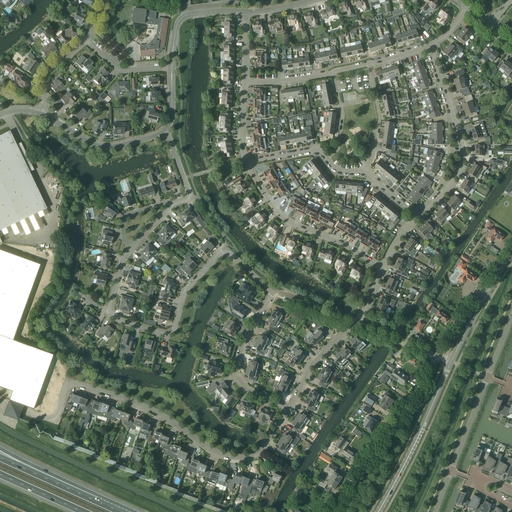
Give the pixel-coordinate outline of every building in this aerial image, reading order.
[(362,0),(354,0),(357,8),(363,6),(365,12),(370,10),(366,0),(363,1),(362,0)] [(421,8),(425,11),(429,6),(434,10),(439,3),(435,0),(425,0),(423,2),(425,3),(421,8)] [(347,2),(339,4),(341,13),(348,11),(349,17),(354,15),(351,5),(348,6),(347,2)] [(326,10),(320,12),(323,19),(329,17),(335,15),(332,7),(326,9),(326,10)] [(439,14),(444,18),(440,23),(444,26),(451,18),(448,16),(451,13),(444,7),(439,14)] [(391,12),(393,17),(404,13),(404,8),(391,12)] [(147,45),(139,45),(140,57),(155,56),(155,54),(158,54),(162,50),(162,48),(164,48),(168,19),(158,18),(158,20),(155,19),(156,12),(134,9),(132,22),(154,26),(154,25),(157,26),(156,36),(154,35),(154,38),(147,45)] [(78,11),(73,20),(82,24),(84,20),(83,19),(84,18),(85,18),(87,15),(78,11)] [(304,14),(306,23),(312,21),(313,27),(318,26),(316,16),(313,16),(313,12),(304,14)] [(296,15),(288,17),(289,26),(296,25),(297,30),(302,29),(300,19),(297,20),(296,15)] [(268,23),(270,30),(276,29),(277,33),(284,31),(281,18),(274,20),(274,21),(268,23)] [(225,28),(235,28),(235,19),(229,19),(228,22),(225,22),(225,28)] [(424,26),(423,27),(427,31),(432,26),(424,19),(421,23),(424,26)] [(253,22),(254,31),(260,31),(260,36),(266,36),(265,26),(262,26),(261,22),(253,22)] [(57,38),(63,45),(69,40),(68,39),(71,36),(73,38),(77,34),(72,27),(64,34),(63,33),(57,38)] [(466,36),(468,38),(472,34),(473,35),(475,32),(468,27),(466,29),(464,27),(460,32),(466,36)] [(225,28),(225,34),(224,35),(224,37),(225,38),(228,38),(228,37),(235,37),(235,28),(225,28)] [(414,39),(419,37),(416,29),(411,30),(414,39)] [(414,39),(411,30),(406,32),(408,41),(414,39)] [(408,41),(406,32),(400,34),(403,43),(408,41)] [(468,38),(466,36),(460,32),(457,37),(459,38),(457,41),(463,46),(466,43),(465,43),(468,38)] [(403,43),(400,34),(395,36),(398,44),(403,43)] [(29,45),(32,43),(29,38),(28,38),(27,37),(24,39),(29,45)] [(389,37),(383,39),(386,48),(392,46),(390,40),(392,39),(392,38),(391,37),(389,38),(389,37)] [(45,47),(41,51),(46,57),(44,59),(51,53),(51,54),(56,49),(51,42),(48,39),(45,42),(48,45),(47,45),(48,45),(45,47)] [(224,52),(234,52),(235,43),(234,43),(229,43),(228,43),(225,43),(225,46),(224,52)] [(376,51),(373,43),(368,44),(369,49),(371,53),(376,51)] [(455,55),(458,51),(459,51),(461,49),(455,43),(453,46),(451,44),(447,49),(455,55)] [(358,54),(363,53),(363,49),(365,49),(364,47),(362,47),(362,44),(356,45),(358,54)] [(489,59),(495,51),(490,47),(488,50),(486,48),(481,54),(483,56),(482,57),(485,61),(486,62),(489,59)] [(455,55),(447,49),(443,53),(446,55),(444,57),(450,63),(452,60),(451,59),(455,55)] [(258,60),(267,60),(267,54),(267,50),(262,50),(262,52),(255,52),(255,56),(258,56),(258,60)] [(489,59),(493,62),(492,63),(495,65),(500,59),(497,57),(499,55),(495,51),(489,59)] [(25,70),(32,75),(39,65),(33,60),(35,58),(30,52),(27,56),(32,60),(25,70)] [(224,52),(224,58),(224,61),(228,61),(234,61),(234,52),(224,52)] [(82,56),(75,63),(82,69),(83,67),(86,69),(86,70),(88,71),(93,67),(91,65),(93,63),(88,59),(87,60),(82,56)] [(503,74),(511,64),(506,60),(504,63),(502,61),(497,67),(499,69),(500,68),(504,72),(503,74)] [(7,61),(5,65),(12,70),(15,66),(7,61)] [(414,70),(424,66),(422,61),(409,65),(410,68),(413,67),(414,70)] [(503,74),(507,77),(508,76),(511,78),(511,76),(511,65),(511,64),(503,74)] [(71,65),(67,69),(66,69),(71,74),(76,69),(71,65)] [(224,75),(234,76),(234,67),(228,66),(228,69),(224,69),(224,75)] [(413,76),(426,71),(424,66),(414,70),(415,72),(412,73),(413,76)] [(392,68),(395,77),(400,75),(397,67),(392,68)] [(98,75),(96,77),(94,80),(99,84),(102,81),(106,85),(111,80),(106,76),(109,73),(103,68),(100,72),(99,72),(98,74),(98,75)] [(454,80),(456,86),(465,82),(463,77),(465,77),(463,74),(465,73),(464,70),(455,73),(457,79),(454,80)] [(13,75),(15,84),(25,89),(27,89),(29,85),(25,83),(26,82),(25,81),(27,78),(15,71),(13,75)] [(417,80),(427,76),(426,71),(413,76),(413,78),(416,77),(417,80)] [(385,80),(382,72),(376,73),(379,82),(385,80)] [(64,80),(60,75),(52,82),(55,85),(51,88),(55,93),(59,89),(61,91),(69,84),(65,79),(64,80)] [(224,75),(223,81),(223,82),(223,83),(223,84),(226,85),(227,84),(232,84),(233,84),(234,76),(224,75)] [(416,86),(429,81),(427,76),(417,80),(418,82),(415,83),(416,86)] [(431,87),(429,81),(416,86),(417,88),(420,87),(421,90),(431,87)] [(465,82),(456,86),(457,91),(460,90),(462,96),(470,93),(468,87),(467,88),(465,82)] [(112,89),(110,91),(110,92),(108,94),(112,98),(114,96),(115,97),(118,94),(116,93),(118,90),(122,90),(122,91),(126,91),(125,83),(118,83),(118,84),(117,84),(114,86),(113,86),(111,88),(112,89)] [(222,99),(232,99),(233,91),(227,90),(226,90),(225,90),(225,89),(224,89),(223,89),(223,90),(222,92),(223,93),(222,99)] [(98,99),(102,94),(98,90),(96,90),(92,94),(98,99)] [(420,98),(421,100),(434,96),(432,91),(422,94),(423,97),(420,98)] [(61,99),(66,105),(65,104),(68,102),(71,105),(77,100),(72,94),(70,95),(68,92),(61,99)] [(146,98),(146,102),(149,102),(150,101),(152,102),(159,102),(159,98),(160,98),(160,92),(148,92),(148,96),(147,96),(146,98)] [(98,99),(101,102),(107,96),(103,93),(102,94),(98,99)] [(462,105),(464,111),(474,107),(477,106),(475,101),(474,101),(471,94),(464,97),(466,104),(462,105)] [(434,96),(421,100),(422,103),(425,102),(426,104),(436,101),(434,96)] [(222,99),(222,104),(226,105),(225,108),(232,108),(232,99),(222,99)] [(436,101),(426,104),(427,107),(424,108),(425,110),(437,106),(436,101)] [(437,106),(425,110),(425,113),(428,112),(429,115),(439,111),(437,106)] [(475,113),(474,107),(464,111),(466,116),(469,115),(470,118),(478,115),(477,112),(475,113)] [(147,108),(146,114),(148,115),(147,119),(152,120),(151,122),(156,123),(157,121),(158,120),(157,120),(159,114),(154,113),(155,110),(147,108)] [(75,115),(79,120),(83,117),(85,119),(92,113),(88,109),(85,111),(82,109),(75,115)] [(386,112),(387,118),(392,117),(392,119),(396,119),(396,116),(395,111),(386,112)] [(439,111),(429,115),(430,117),(427,118),(428,121),(441,116),(439,111)] [(221,122),(231,123),(231,114),(225,114),(225,113),(221,113),(221,114),(221,116),(221,122)] [(92,132),(99,135),(101,130),(104,132),(108,123),(102,121),(101,124),(96,122),(92,132)] [(221,122),(220,128),(224,128),(224,131),(230,132),(231,123),(221,122)] [(255,131),(264,129),(263,124),(264,124),(263,122),(251,124),(251,127),(254,127),(255,131)] [(114,124),(114,134),(119,134),(119,133),(125,133),(125,131),(129,131),(129,123),(119,123),(119,124),(114,124)] [(472,135),(482,131),(480,127),(481,126),(480,123),(472,126),(474,129),(471,130),(472,135)] [(253,139),(262,137),(262,135),(265,135),(264,129),(255,131),(255,135),(253,135),(253,139)] [(477,139),(478,142),(486,140),(490,140),(489,137),(485,138),(485,136),(487,136),(485,130),(482,132),(482,131),(472,135),(474,140),(477,139)] [(10,131),(0,135),(0,231),(11,226),(13,231),(17,229),(15,224),(47,209),(10,131)] [(257,145),(267,144),(270,143),(269,139),(267,138),(263,139),(262,137),(253,139),(254,142),(256,141),(257,145)] [(222,149),(231,147),(230,138),(224,139),(223,139),(222,140),(221,140),(221,141),(221,142),(222,149)] [(486,140),(478,142),(478,145),(475,145),(475,151),(488,150),(488,145),(490,145),(490,140),(486,141),(486,140)] [(257,145),(258,149),(255,150),(256,153),(263,152),(263,154),(268,153),(267,149),(268,149),(267,144),(257,145)] [(222,149),(222,154),(226,153),(227,157),(233,156),(231,147),(222,149)] [(441,158),(442,153),(432,150),(431,153),(428,152),(427,155),(441,158)] [(488,150),(475,151),(475,156),(478,156),(479,159),(487,159),(487,158),(489,158),(488,150)] [(441,158),(427,155),(427,157),(430,158),(429,161),(439,164),(441,158)] [(298,171),(292,159),(288,161),(294,173),(298,171)] [(306,165),(304,166),(308,171),(310,169),(317,164),(314,159),(306,165)] [(375,167),(379,170),(385,163),(380,160),(375,167)] [(385,163),(379,170),(383,174),(389,167),(385,163)] [(471,169),(480,174),(482,175),(484,170),(485,171),(487,168),(478,163),(477,166),(474,164),(471,169)] [(269,178),(277,173),(275,169),(276,168),(273,164),(268,168),(269,169),(263,173),(265,177),(267,175),(269,178)] [(313,174),(320,168),(317,164),(310,169),(313,174)] [(438,169),(425,165),(424,168),(427,169),(426,171),(436,174),(438,169)] [(389,167),(383,174),(387,177),(393,170),(389,167)] [(316,178),(324,172),(320,168),(313,174),(316,178)] [(477,178),(480,174),(471,169),(469,174),(471,175),(470,178),(477,182),(479,179),(477,178)] [(391,181),(397,173),(393,170),(387,177),(391,181)] [(316,178),(313,180),(317,184),(320,182),(327,177),(324,172),(316,178)] [(271,186),(279,181),(278,180),(280,178),(277,173),(269,178),(271,182),(269,183),(271,186)] [(397,173),(391,181),(396,184),(402,177),(397,173)] [(240,176),(232,181),(235,184),(236,187),(240,193),(247,188),(244,182),(242,184),(240,181),(242,180),(240,176)] [(419,178),(418,179),(429,187),(430,186),(433,183),(424,176),(423,178),(420,176),(419,178)] [(327,177),(320,182),(320,183),(323,187),(327,184),(330,182),(330,181),(327,177)] [(477,182),(470,178),(468,180),(466,179),(463,184),(471,189),(474,184),(475,185),(477,182)] [(160,184),(163,192),(169,190),(169,189),(177,186),(175,180),(174,181),(174,179),(168,181),(168,183),(167,183),(167,182),(160,184)] [(429,187),(418,179),(417,180),(419,182),(417,185),(426,191),(429,187)] [(277,191),(285,186),(282,181),(280,182),(279,181),(271,186),(273,189),(275,187),(277,191)] [(471,189),(463,184),(460,189),(463,190),(461,193),(468,197),(470,194),(469,193),(471,189)] [(426,191),(417,185),(416,187),(413,185),(412,187),(422,195),(426,191)] [(139,191),(141,198),(146,197),(145,196),(148,195),(148,196),(152,195),(152,194),(154,193),(154,194),(155,194),(152,186),(139,191)] [(290,194),(285,186),(277,191),(279,194),(277,195),(279,199),(285,195),(287,198),(290,194)] [(422,195),(412,187),(410,189),(412,191),(411,193),(419,200),(422,195)] [(125,198),(121,199),(117,195),(114,198),(120,204),(122,204),(122,205),(123,205),(123,206),(124,205),(125,208),(131,206),(130,202),(133,201),(131,193),(124,195),(125,198)] [(419,200),(411,193),(409,195),(406,193),(405,195),(415,204),(419,200)] [(373,205),(379,198),(375,194),(369,201),(373,205)] [(252,195),(244,200),(248,205),(242,209),(245,213),(254,208),(252,205),(256,202),(252,195)] [(451,200),(459,206),(462,202),(463,203),(465,201),(459,195),(457,197),(455,196),(451,200)] [(297,209),(301,200),(296,198),(293,196),(292,197),(290,200),(292,201),(288,207),(292,209),(293,207),(297,209)] [(379,198),(373,205),(377,208),(383,201),(379,198)] [(306,206),(307,203),(301,200),(297,209),(300,210),(299,213),(302,214),(306,206)] [(459,206),(451,200),(447,204),(450,206),(448,208),(455,215),(455,216),(461,209),(459,206)] [(99,214),(97,218),(103,222),(105,218),(106,216),(111,220),(115,214),(117,215),(119,212),(113,207),(114,205),(108,201),(105,206),(107,208),(105,212),(104,211),(104,212),(103,214),(104,215),(103,216),(99,214)] [(382,212),(387,204),(383,201),(377,208),(382,212)] [(309,215),(314,207),(307,203),(306,206),(302,214),(305,216),(306,213),(309,215)] [(386,215),(392,208),(387,204),(382,212),(386,215)] [(315,221),(320,210),(319,210),(319,209),(314,207),(309,215),(313,217),(312,220),(315,221)] [(190,221),(195,218),(201,227),(206,224),(204,221),(203,222),(202,220),(198,215),(199,215),(195,209),(191,211),(190,211),(190,210),(189,208),(184,212),(190,221)] [(390,218),(396,211),(392,208),(386,215),(390,218)] [(455,215),(448,208),(445,210),(443,208),(439,212),(446,219),(450,216),(451,217),(452,216),(453,214),(455,215)] [(322,222),(327,214),(322,211),(320,210),(315,221),(317,223),(319,220),(322,222)] [(255,225),(258,229),(266,223),(264,220),(267,217),(262,211),(255,216),(255,217),(252,219),(256,224),(255,225)] [(390,218),(394,222),(400,215),(396,211),(390,218)] [(190,221),(184,212),(178,215),(180,217),(181,217),(181,218),(178,220),(182,226),(185,224),(185,225),(190,221)] [(446,219),(439,212),(435,215),(437,218),(435,220),(440,226),(443,224),(442,223),(446,219)] [(322,222),(325,223),(326,224),(324,226),(331,230),(335,223),(329,220),(332,216),(327,214),(322,222)] [(347,232),(352,224),(347,221),(344,225),(339,222),(335,228),(342,232),(343,230),(347,232)] [(495,237),(501,241),(504,236),(492,227),(494,224),(489,221),(485,227),(492,231),(486,239),(491,242),(495,237)] [(430,233),(434,230),(435,231),(437,228),(432,222),(429,224),(427,222),(423,226),(430,233)] [(267,231),(272,235),(269,239),(273,242),(279,235),(276,233),(279,229),(273,224),(267,231)] [(357,228),(356,228),(356,227),(352,224),(347,232),(350,234),(348,236),(351,238),(357,228)] [(161,230),(170,237),(174,233),(176,230),(171,225),(168,228),(167,228),(167,226),(166,225),(161,230)] [(430,233),(423,226),(419,230),(421,232),(418,234),(424,240),(426,238),(426,237),(430,233)] [(357,228),(351,238),(354,240),(356,237),(359,240),(364,231),(359,228),(359,229),(357,228)] [(103,230),(101,237),(103,237),(103,240),(102,240),(102,241),(103,241),(102,244),(108,245),(108,244),(111,244),(113,238),(111,238),(113,232),(103,230)] [(161,230),(157,234),(159,236),(160,236),(160,237),(157,240),(162,245),(165,242),(170,237),(161,230)] [(364,246),(370,235),(364,231),(359,240),(362,242),(361,244),(364,246)] [(288,236),(285,235),(284,238),(283,237),(281,241),(282,242),(285,243),(288,244),(288,245),(287,249),(292,251),(294,247),(297,239),(291,236),(290,239),(287,238),(288,236)] [(371,247),(376,239),(370,235),(364,246),(366,247),(368,245),(371,247)] [(418,251),(421,246),(420,245),(422,242),(415,238),(413,240),(411,238),(407,243),(418,251)] [(210,251),(214,247),(212,246),(214,244),(209,239),(203,245),(210,251)] [(376,239),(371,247),(375,249),(373,252),(376,254),(380,247),(382,248),(385,243),(381,241),(381,242),(376,239)] [(305,242),(302,251),(309,253),(307,258),(312,260),(315,250),(312,249),(314,245),(305,242)] [(418,251),(407,243),(404,248),(406,249),(405,252),(413,258),(414,258),(414,259),(415,258),(416,258),(416,257),(416,256),(416,255),(415,255),(418,251)] [(144,249),(152,256),(156,252),(156,251),(158,249),(153,244),(151,247),(150,247),(150,245),(148,244),(144,249)] [(210,251),(203,245),(197,251),(203,256),(205,254),(206,255),(210,251)] [(144,249),(139,253),(141,255),(142,255),(142,256),(140,258),(145,263),(147,261),(148,261),(152,256),(144,249)] [(321,249),(319,257),(325,259),(325,258),(331,261),(334,252),(328,250),(327,252),(321,249)] [(0,250),(0,336),(12,340),(39,265),(0,250)] [(96,266),(101,267),(108,269),(108,268),(109,268),(110,265),(110,264),(111,259),(109,258),(110,254),(103,252),(102,256),(103,257),(102,262),(96,262),(96,266)] [(192,270),(196,265),(192,262),(195,259),(190,255),(191,254),(188,252),(184,257),(185,258),(182,261),(192,270)] [(336,264),(341,267),(338,272),(343,275),(348,266),(345,265),(348,261),(340,256),(336,264)] [(405,267),(409,269),(411,264),(412,264),(413,264),(414,261),(402,256),(401,259),(398,258),(396,263),(405,267)] [(192,270),(182,261),(182,262),(184,264),(181,267),(179,265),(175,269),(180,274),(183,271),(187,275),(192,270)] [(465,269),(464,268),(467,264),(461,261),(459,265),(458,265),(457,268),(464,272),(465,269)] [(405,267),(396,263),(394,268),(396,270),(395,272),(407,277),(408,275),(408,274),(407,274),(407,273),(409,269),(405,267)] [(168,272),(171,269),(165,264),(160,269),(163,271),(165,269),(168,272)] [(356,265),(351,273),(358,277),(356,280),(359,282),(363,276),(360,274),(363,270),(356,265)] [(127,278),(138,281),(140,274),(139,274),(140,271),(133,269),(132,273),(131,273),(131,272),(129,272),(127,278)] [(464,272),(460,277),(459,278),(460,278),(458,280),(463,284),(467,278),(473,282),(476,276),(465,269),(464,272)] [(93,279),(97,279),(95,284),(104,286),(107,275),(95,272),(93,279)] [(396,287),(397,286),(399,282),(400,282),(401,279),(394,276),(392,279),(390,278),(387,283),(396,287)] [(127,278),(125,284),(127,284),(129,284),(129,285),(128,288),(135,290),(136,287),(138,281),(127,278)] [(175,291),(177,286),(177,285),(172,284),(173,280),(165,278),(164,284),(167,285),(166,288),(165,288),(175,291)] [(396,287),(387,283),(385,288),(388,290),(387,292),(397,297),(398,293),(394,291),(396,287)] [(238,290),(236,294),(248,301),(250,298),(252,298),(256,291),(253,289),(254,288),(253,287),(252,287),(251,287),(251,288),(247,285),(244,290),(243,289),(241,292),(238,290)] [(175,291),(165,288),(164,288),(166,288),(165,292),(162,291),(160,296),(168,298),(169,295),(174,297),(175,291)] [(120,303),(131,306),(133,300),(134,296),(127,294),(126,298),(125,298),(124,297),(122,297),(120,303)] [(240,300),(232,295),(228,300),(231,302),(232,305),(234,305),(235,308),(233,309),(233,311),(231,314),(241,320),(243,317),(245,316),(245,314),(247,311),(242,309),(240,308),(240,307),(240,305),(240,304),(238,302),(240,300)] [(379,303),(388,307),(389,305),(394,307),(396,301),(396,302),(397,301),(385,296),(384,299),(381,298),(379,303)] [(69,306),(66,310),(67,310),(67,312),(67,313),(68,313),(70,312),(72,314),(70,316),(75,319),(81,311),(77,308),(77,306),(77,305),(73,302),(72,303),(70,302),(68,305),(69,306)] [(120,303),(119,309),(121,309),(122,309),(122,310),(122,313),(129,315),(129,312),(130,312),(131,306),(120,303)] [(391,309),(388,307),(379,303),(376,309),(379,310),(378,313),(385,316),(387,313),(389,314),(391,309)] [(169,316),(170,310),(164,308),(165,305),(158,304),(156,309),(157,309),(156,312),(160,313),(169,316)] [(271,317),(280,322),(283,316),(286,318),(288,315),(280,309),(279,312),(278,312),(278,313),(275,312),(275,311),(274,311),(271,317)] [(434,315),(445,322),(449,317),(438,310),(434,315)] [(169,316),(160,313),(156,312),(155,316),(155,315),(153,321),(155,321),(160,323),(161,320),(167,322),(169,316)] [(84,323),(87,325),(85,328),(90,332),(97,323),(97,322),(97,321),(95,319),(95,320),(94,319),(94,318),(94,317),(93,316),(92,316),(91,316),(91,317),(89,316),(84,323)] [(271,317),(268,322),(271,324),(270,325),(269,328),(277,333),(279,329),(276,327),(280,322),(271,317)] [(226,332),(226,333),(229,335),(230,334),(233,337),(238,329),(234,326),(236,324),(230,320),(226,325),(229,327),(226,332)] [(105,328),(102,326),(96,335),(101,338),(103,335),(108,338),(114,330),(107,325),(105,328)] [(315,332),(313,334),(319,341),(324,337),(321,334),(323,333),(325,331),(320,325),(314,331),(315,332)] [(257,341),(266,345),(270,347),(273,341),(270,340),(272,336),(265,333),(264,335),(263,337),(260,336),(260,335),(257,341)] [(123,339),(122,345),(125,345),(124,350),(130,351),(134,351),(136,343),(130,341),(131,336),(124,334),(122,339),(123,339)] [(319,341),(313,334),(308,339),(307,337),(304,340),(309,346),(311,344),(312,343),(315,345),(315,346),(319,341)] [(0,336),(0,366),(43,382),(53,355),(12,340),(0,336)] [(352,346),(350,348),(355,353),(358,351),(359,352),(366,345),(360,339),(359,340),(356,337),(351,342),(353,345),(352,346)] [(228,340),(222,339),(219,338),(218,342),(222,343),(221,348),(223,348),(222,353),(224,354),(224,355),(228,356),(228,355),(229,355),(232,345),(227,344),(228,340)] [(140,350),(145,354),(146,353),(146,352),(152,354),(153,350),(154,351),(156,344),(154,344),(155,342),(146,340),(146,342),(140,350)] [(257,341),(254,347),(255,347),(258,348),(257,350),(256,352),(263,355),(264,353),(266,354),(269,349),(265,348),(266,345),(257,341)] [(301,361),(305,356),(304,355),(304,356),(302,354),(303,352),(304,350),(298,345),(295,349),(297,350),(293,355),(301,361)] [(162,348),(160,355),(166,356),(166,357),(173,359),(175,349),(169,348),(168,350),(167,350),(167,349),(162,348)] [(355,353),(350,348),(348,350),(348,349),(348,350),(347,351),(344,348),(345,348),(344,348),(340,352),(347,360),(349,357),(350,359),(353,356),(352,356),(355,353)] [(347,360),(340,352),(335,357),(338,359),(337,361),(337,360),(336,361),(335,363),(341,370),(349,362),(347,360)] [(301,361),(293,355),(290,353),(287,356),(290,357),(286,363),(292,367),(293,365),(294,365),(295,364),(297,366),(298,366),(301,361)] [(248,368),(257,371),(259,364),(260,365),(262,361),(254,359),(254,361),(253,361),(253,363),(250,362),(249,362),(248,368)] [(210,361),(207,370),(209,370),(208,375),(214,376),(215,371),(217,372),(217,373),(221,374),(223,365),(219,364),(220,363),(214,361),(213,362),(210,361)] [(0,366),(0,386),(12,391),(9,400),(33,409),(43,382),(0,366)] [(329,378),(332,373),(334,373),(336,370),(329,366),(328,368),(327,368),(328,369),(327,370),(324,368),(321,373),(329,378)] [(391,371),(386,367),(388,369),(379,381),(386,386),(390,380),(386,377),(388,374),(403,385),(406,382),(406,381),(392,372),(390,371),(391,371)] [(257,371),(248,368),(246,374),(250,375),(249,376),(249,377),(249,379),(256,381),(257,377),(256,377),(257,371)] [(392,372),(406,381),(408,378),(396,369),(396,370),(394,369),(392,372)] [(289,386),(291,380),(288,379),(288,377),(289,377),(288,377),(290,374),(283,371),(281,376),(282,376),(280,382),(277,381),(289,386)] [(329,378),(321,373),(317,379),(318,379),(321,381),(320,382),(319,385),(325,388),(327,385),(326,384),(329,378)] [(289,386),(277,381),(274,387),(276,388),(274,391),(281,394),(282,392),(283,390),(286,392),(289,386)] [(215,383),(207,389),(211,393),(216,388),(221,394),(222,393),(226,398),(225,398),(226,398),(228,400),(225,404),(229,407),(235,398),(235,399),(235,398),(230,395),(231,394),(231,393),(231,394),(227,389),(228,387),(224,382),(223,382),(224,382),(218,387),(215,383)] [(310,391),(308,397),(317,401),(320,395),(321,396),(323,392),(316,389),(315,391),(314,391),(315,392),(314,393),(311,392),(311,391),(310,391)] [(383,400),(379,406),(386,411),(390,404),(391,404),(393,401),(388,398),(390,395),(386,392),(384,395),(385,396),(383,400)] [(78,404),(81,397),(80,397),(80,396),(78,395),(78,396),(73,394),(71,399),(68,398),(66,404),(65,407),(71,409),(73,402),(78,404)] [(365,401),(372,405),(376,399),(369,394),(365,401)] [(87,413),(90,405),(89,406),(87,405),(88,400),(84,398),(84,397),(82,397),(81,397),(78,404),(83,406),(82,409),(87,411),(86,413),(87,413)] [(317,401),(308,397),(305,403),(306,403),(309,404),(308,406),(307,409),(314,412),(316,408),(315,407),(317,401)] [(510,409),(503,406),(501,405),(502,401),(496,399),(490,414),(496,416),(498,413),(500,414),(501,413),(507,416),(510,409)] [(243,400),(238,410),(240,411),(242,410),(245,411),(246,413),(250,415),(253,410),(253,408),(254,407),(253,406),(246,403),(247,401),(243,400)] [(4,415),(18,420),(22,410),(23,406),(9,401),(7,405),(4,415)] [(90,405),(87,413),(90,415),(90,413),(98,416),(102,403),(102,404),(102,403),(99,402),(99,403),(94,401),(93,406),(90,405)] [(109,419),(111,412),(108,411),(110,406),(105,404),(106,404),(103,403),(102,403),(98,416),(102,417),(103,417),(109,419)] [(363,410),(369,415),(372,410),(366,406),(363,410)] [(259,416),(262,417),(262,418),(266,419),(269,420),(271,417),(272,417),(273,414),(272,413),(273,413),(262,408),(259,416)] [(228,415),(231,418),(232,418),(236,412),(232,409),(228,415)] [(120,419),(123,412),(122,412),(123,411),(120,410),(120,411),(115,410),(114,414),(111,413),(111,412),(109,419),(114,421),(115,421),(117,418),(120,419)] [(129,428),(132,421),(129,420),(130,415),(126,413),(124,412),(123,412),(120,419),(125,421),(124,424),(129,426),(129,428)] [(299,413),(296,419),(304,424),(308,419),(309,420),(311,416),(305,412),(304,414),(303,414),(302,416),(300,414),(299,413)] [(365,428),(369,430),(368,431),(371,433),(378,422),(371,418),(368,416),(366,418),(370,421),(365,428)] [(140,429),(141,429),(144,421),(143,421),(143,420),(141,419),(141,420),(136,418),(134,423),(131,422),(132,421),(129,428),(135,430),(136,426),(141,428),(140,429)] [(304,424),(296,419),(292,424),(293,424),(295,426),(295,427),(294,427),(293,430),(299,434),(301,431),(302,431),(306,426),(304,424)] [(144,421),(141,429),(145,431),(144,435),(150,437),(148,441),(152,431),(149,430),(151,425),(146,424),(146,423),(144,422),(144,423),(143,423),(144,421)] [(152,431),(148,441),(154,443),(155,439),(160,441),(159,442),(160,443),(163,434),(162,434),(162,433),(160,432),(160,433),(155,431),(153,436),(150,435),(152,431)] [(285,434),(281,440),(289,445),(291,442),(293,444),(294,444),(297,443),(298,442),(300,439),(291,433),(289,435),(288,437),(285,435),(285,434)] [(167,455),(171,444),(168,443),(170,438),(165,437),(165,436),(163,435),(163,436),(162,436),(163,434),(160,443),(164,444),(163,448),(169,450),(167,455)] [(345,443),(347,441),(341,437),(335,446),(341,449),(339,452),(353,461),(357,455),(346,448),(348,445),(345,443)] [(289,445),(281,440),(278,445),(281,447),(280,448),(278,450),(284,455),(287,451),(286,450),(289,445)] [(178,458),(182,448),(181,448),(181,447),(179,446),(179,447),(174,445),(172,450),(169,449),(171,444),(167,455),(177,459),(178,458)] [(483,451),(484,447),(478,445),(472,460),(478,462),(480,459),(482,460),(485,452),(483,451)] [(186,470),(189,459),(186,458),(188,454),(183,452),(184,451),(181,450),(181,451),(182,448),(178,458),(183,459),(182,463),(187,465),(185,470),(186,470)] [(322,453),(319,458),(329,464),(332,459),(322,453)] [(494,466),(497,468),(500,461),(503,455),(498,453),(494,459),(492,459),(488,457),(490,454),(489,453),(483,469),(487,470),(487,469),(490,470),(493,468),(494,466)] [(197,470),(200,462),(200,461),(198,460),(197,461),(193,459),(191,464),(188,463),(189,460),(189,459),(186,470),(196,473),(196,474),(197,470)] [(500,461),(497,468),(495,473),(498,475),(499,474),(502,475),(505,473),(508,466),(504,464),(500,461)] [(205,481),(208,472),(206,471),(207,466),(203,464),(201,463),(200,464),(200,463),(200,462),(197,470),(196,474),(197,474),(197,475),(198,476),(199,475),(206,478),(205,481)] [(339,484),(342,477),(335,473),(337,468),(331,464),(327,470),(330,472),(328,476),(331,478),(330,479),(339,484)] [(217,481),(220,473),(219,474),(219,473),(217,472),(217,473),(212,471),(210,476),(207,475),(209,472),(208,472),(205,481),(211,483),(212,479),(217,481)] [(227,487),(230,479),(229,481),(226,480),(228,476),(223,474),(223,473),(221,472),(221,473),(220,473),(217,481),(218,480),(222,482),(221,485),(227,487)] [(267,482),(272,485),(274,481),(279,483),(282,477),(281,476),(282,476),(279,475),(274,473),(272,478),(269,476),(267,482)] [(240,485),(243,477),(242,477),(242,478),(241,478),(242,477),(239,476),(239,477),(234,475),(233,480),(230,479),(227,487),(232,489),(235,483),(240,485)] [(243,477),(240,485),(240,484),(244,485),(241,491),(242,493),(248,495),(249,491),(252,483),(249,482),(250,479),(246,478),(246,477),(243,476),(243,477)] [(252,483),(249,491),(248,495),(251,496),(253,490),(261,493),(265,482),(264,482),(264,481),(262,480),(262,481),(257,479),(256,482),(253,481),(252,483)] [(339,484),(330,479),(328,482),(326,480),(324,483),(321,481),(319,485),(325,489),(327,484),(335,489),(339,484)] [(464,497),(466,494),(460,491),(454,506),(463,510),(467,498),(464,497)] [(474,495),(467,508),(468,507),(472,508),(476,510),(480,503),(479,502),(480,499),(477,498),(477,497),(474,495)] [(478,511),(489,511),(491,509),(490,508),(491,505),(488,504),(488,503),(485,501),(478,511)]
